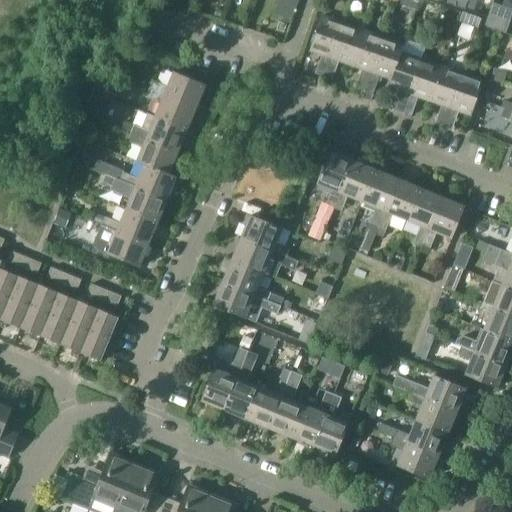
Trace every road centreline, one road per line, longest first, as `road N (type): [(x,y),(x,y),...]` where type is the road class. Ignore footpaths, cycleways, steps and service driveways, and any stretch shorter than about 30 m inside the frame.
road 1 (residential): [(151,429),(167,306),(268,78)]
road 2 (residential): [(511,172),(268,78)]
road 3 (residential): [(151,429),(384,511)]
road 4 (residential): [(268,78),(250,51),(153,16)]
